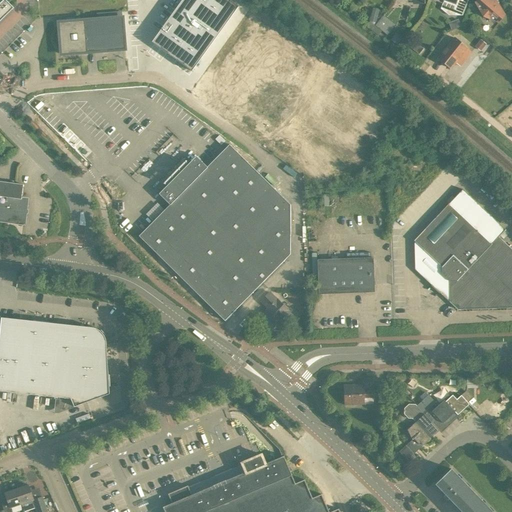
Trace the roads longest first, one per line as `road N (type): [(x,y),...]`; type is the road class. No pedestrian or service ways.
road 1 (residential): [(265,157),(158,79),(43,83),(20,87),(0,106)]
road 2 (residential): [(280,394),(327,354),(511,347)]
road 3 (tertiary): [(280,394),(135,285),(77,268)]
road 4 (tertiary): [(394,501),(280,394)]
road 5 (residential): [(415,482),(474,435),(511,462)]
